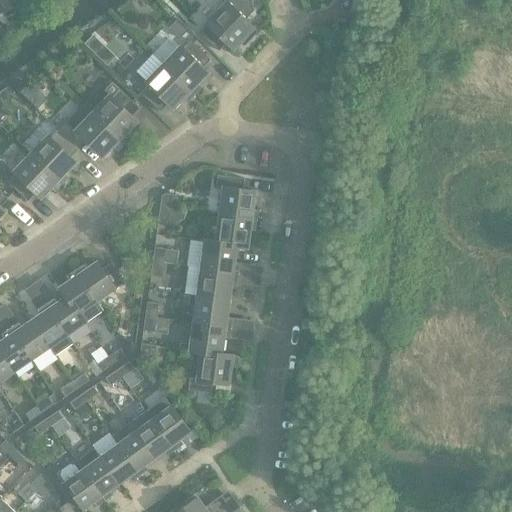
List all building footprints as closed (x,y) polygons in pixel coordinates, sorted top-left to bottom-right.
[(222,0),(225,3),(205,23),(206,24),(198,32),(219,52),(226,44),(233,50),(240,43),(244,47),(258,32),(245,20),(253,11),(249,0),(222,0)] [(106,14),(99,19),(100,20),(103,26),(110,20),(107,15),(106,14)] [(177,20),(169,29),(179,39),(187,30),(177,20)] [(162,64),(194,95),(201,87),(198,84),(208,73),(203,68),(210,60),(190,41),(182,49),(180,46),(162,64)] [(194,95),(162,64),(145,82),(148,85),(140,93),(160,112),(168,104),(173,109),(183,99),(187,102),(194,95)] [(91,113),(123,144),(130,136),(127,132),(137,122),(132,117),(139,109),(113,83),(105,91),(109,95),(91,113)] [(58,130),(78,150),(85,142),(102,158),(112,147),(116,151),(123,144),(91,113),(74,131),(65,122),(58,130)] [(30,154),(62,184),(69,177),(65,173),(75,163),(70,158),(78,150),(58,130),(50,138),(47,136),(30,154)] [(62,184),(30,154),(12,172),(15,175),(8,183),(28,202),(35,194),(40,199),(51,188),(55,192),(62,184)] [(218,215),(256,220),(258,210),(253,209),(255,191),(242,190),(244,179),(217,175),(215,188),(222,189),(218,215)] [(160,207),(171,209),(173,195),(164,193),(161,195),(160,207)] [(171,209),(160,207),(158,222),(169,223),(171,209)] [(256,220),(218,215),(215,241),(215,243),(236,246),(236,247),(247,249),(250,230),(255,231),(256,220)] [(200,268),(238,274),(239,263),(234,263),(236,247),(236,246),(215,243),(215,241),(204,240),(200,268)] [(152,262),(164,264),(166,249),(154,248),(152,262)] [(83,264),(74,270),(96,302),(124,283),(110,263),(101,269),(96,262),(86,269),(83,264)] [(164,264),(152,262),(150,276),(162,278),(164,264)] [(196,296),(229,300),(231,283),(237,284),(238,274),(200,268),(196,296)] [(69,280),(58,288),(65,297),(66,296),(78,314),(79,313),(86,322),(102,311),(96,302),(74,270),(66,276),(69,280)] [(135,289),(134,298),(141,299),(142,290),(135,289)] [(54,298),(45,304),(67,335),(86,322),(79,313),(78,314),(66,296),(65,297),(57,302),(54,298)] [(229,300),(196,296),(192,323),(230,328),(232,318),(227,317),(229,300)] [(145,317),(157,318),(158,304),(147,302),(145,317)] [(40,314),(30,320),(49,348),(55,356),(73,344),(67,335),(45,304),(37,310),(40,314)] [(157,318),(145,317),(143,331),(155,332),(157,318)] [(18,322),(9,328),(31,360),(49,348),(30,320),(21,327),(18,322)] [(230,328),(192,323),(189,352),(200,353),(200,352),(221,355),(222,354),(224,338),(229,339),(230,328)] [(4,338),(0,341),(0,352),(13,372),(31,360),(9,328),(1,334),(4,338)] [(156,346),(141,344),(139,356),(154,357),(156,346)] [(108,357),(113,364),(125,356),(120,349),(108,357)] [(0,381),(13,372),(0,352),(0,381)] [(200,352),(200,353),(196,378),(189,377),(187,390),(214,394),(216,383),(229,385),(231,367),(236,368),(238,356),(222,354),(221,355),(200,352)] [(113,364),(108,357),(96,365),(101,373),(113,364)] [(117,370),(122,377),(134,369),(129,362),(117,370)] [(122,377),(117,370),(105,378),(110,386),(122,377)] [(72,381),(77,389),(89,381),(84,373),(72,381)] [(77,389),(72,381),(60,390),(65,397),(77,389)] [(81,394),(86,402),(98,394),(93,386),(81,394)] [(86,402),(81,394),(69,403),(74,410),(86,402)] [(37,406),(42,413),(54,405),(49,398),(37,406)] [(42,413),(37,406),(25,414),(30,421),(42,413)] [(152,419),(175,450),(183,444),(180,440),(190,432),(170,406),(152,419)] [(46,419),(51,426),(63,418),(58,411),(46,419)] [(129,423),(154,458),(163,452),(166,456),(175,450),(152,419),(146,411),(129,423)] [(51,426),(46,419),(34,427),(39,434),(51,426)] [(111,436),(117,444),(140,475),(148,469),(145,465),(154,458),(129,423),(111,436)] [(0,447),(9,457),(16,450),(5,440),(0,445),(0,447)] [(100,457),(119,484),(128,477),(131,482),(140,475),(117,444),(100,457)] [(16,450),(9,457),(20,467),(26,460),(16,450)] [(119,484),(100,457),(82,470),(105,501),(113,495),(110,490),(119,484)] [(61,478),(65,482),(64,483),(83,510),(93,502),(96,507),(105,501),(82,470),(79,472),(76,467),(73,465),(69,465),(61,471),(61,475),(61,478)] [(36,491),(47,480),(40,474),(30,485),(36,491)] [(47,480),(36,491),(43,497),(53,486),(47,480)] [(214,511),(209,504),(204,507),(197,497),(177,511),(214,511)] [(0,511),(14,511),(1,499),(0,499),(0,511)] [(61,511),(72,511),(66,503),(59,509),(61,511)]
